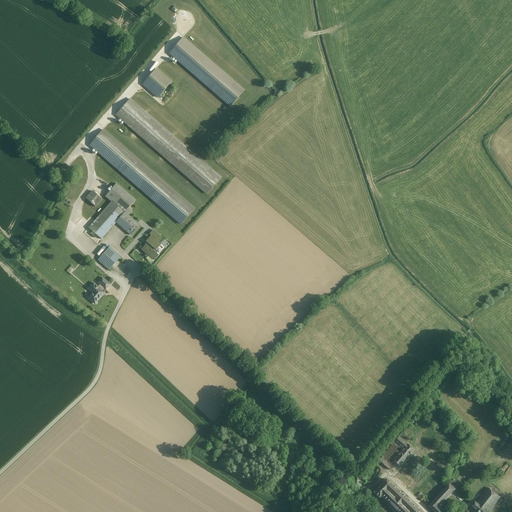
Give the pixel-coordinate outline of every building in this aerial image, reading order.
[(183,37),(169,54),(175,58),(175,59),(195,76),(196,74),(195,66),(199,69),(201,68),(202,69),(203,67),(203,66),(207,65),(212,69),(209,73),(213,72),(214,75),(221,81),(218,84),(220,89),(216,90),(218,95),(231,107),(237,99),(237,97),(239,99),(247,90),(183,37)] [(159,99),(174,82),(158,68),(143,85),(159,99)] [(221,178),(130,99),(116,115),(207,194),(221,178)] [(194,209),(103,130),(90,145),(181,224),(194,209)] [(135,200),(116,184),(105,197),(111,202),(125,213),(128,208),(135,200)] [(102,200),(92,191),(86,199),(95,207),(102,200)] [(111,202),(88,228),(101,240),(116,222),(125,213),(111,202)] [(125,213),(116,222),(126,231),(131,236),(140,226),(128,216),(132,211),(128,208),(125,213)] [(160,236),(154,231),(150,235),(152,236),(156,240),(160,236)] [(152,236),(146,242),(148,244),(147,246),(146,245),(142,250),(153,260),(158,255),(154,252),(160,245),(158,243),(162,238),(160,236),(156,240),(152,236)] [(110,247),(97,260),(109,270),(121,257),(110,247)] [(110,285),(102,278),(98,283),(100,285),(106,290),(106,289),(110,285)] [(97,287),(93,283),(88,289),(92,293),(88,297),(93,301),(93,302),(94,304),(96,304),(97,302),(103,295),(101,294),(103,292),(103,293),(106,290),(106,289),(106,290),(100,285),(97,287)] [(414,450),(399,437),(379,461),(390,470),(396,463),(399,466),(414,450)] [(502,469),(506,472),(511,466),(508,463),(502,469)] [(419,511),(387,480),(387,479),(386,480),(374,492),(374,493),(375,493),(379,497),(380,498),(380,497),(382,495),(399,511),(419,511)] [(443,491),(434,500),(428,507),(433,511),(445,511),(439,506),(455,490),(449,484),(443,491)] [(488,488),(476,503),(475,502),(472,506),(478,511),(490,511),(501,498),(488,488)]
